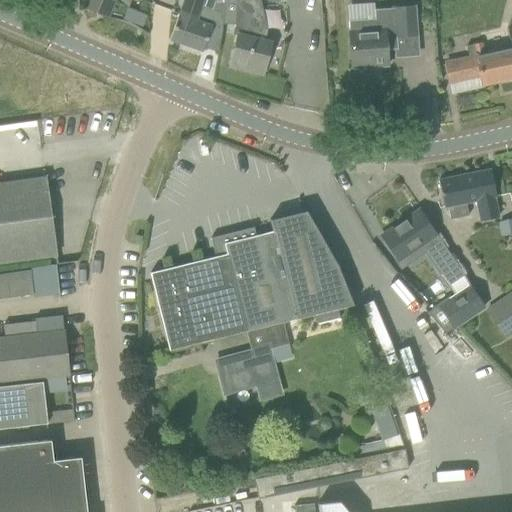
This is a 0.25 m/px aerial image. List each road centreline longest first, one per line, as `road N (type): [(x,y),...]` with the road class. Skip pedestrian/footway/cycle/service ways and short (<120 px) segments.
road 1 (unclassified): [(125,511),(105,289),(128,178),(166,84)]
road 2 (tertiary): [(511,132),(417,150),(358,149),(249,122),(166,84)]
road 3 (tertiary): [(166,84),(0,12)]
